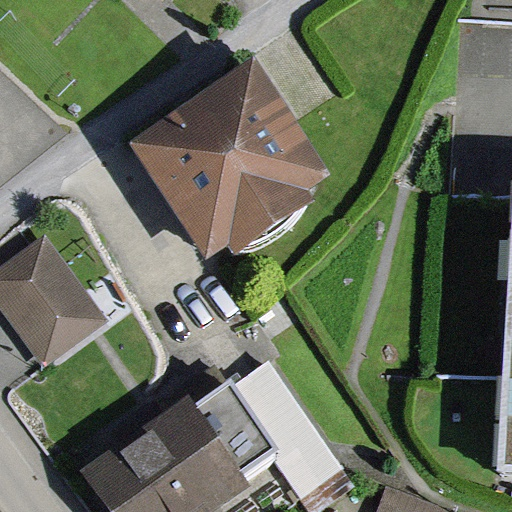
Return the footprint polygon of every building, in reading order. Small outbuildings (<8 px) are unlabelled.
[(195,0),(174,0),(185,10),(195,0)] [(253,94),(146,162),(211,264),(230,252),(237,261),(308,216),(302,206),(319,195),(253,94)] [(511,234),(498,490),(511,490),(511,234)] [(62,245),(0,287),(59,372),(121,329),(62,245)] [(285,376),(122,486),(139,511),(245,511),(286,485),(304,511),(317,511),(358,484),(285,376)] [(425,511),(397,503),(393,511),(425,511)]
